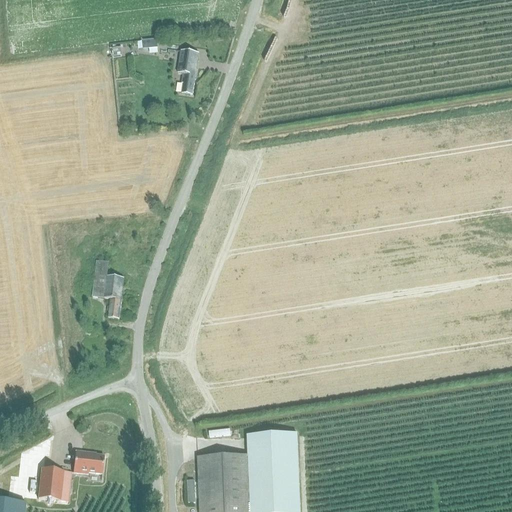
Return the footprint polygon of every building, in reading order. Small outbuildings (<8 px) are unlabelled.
[(157,42),(142,44),(143,51),(158,49),(157,42)] [(184,86),(183,95),(192,97),(199,56),(181,54),(178,75),(183,76),(182,86),(184,86)] [(97,262),(92,298),(112,300),(111,307),(109,307),(108,313),(110,313),(109,320),(120,321),(125,281),(107,278),(109,264),(97,262)] [(103,341),(97,359),(104,361),(110,344),(103,341)] [(247,458),(198,460),(200,511),(300,511),(297,435),(246,437),(247,458)] [(76,453),(73,474),(88,476),(89,474),(102,476),(104,457),(91,456),(91,454),(82,453),(76,453)] [(42,470),(38,500),(60,503),(68,503),(70,487),(62,486),(64,473),(48,471),(42,470)] [(0,501),(0,511),(24,511),(26,505),(0,501)]
